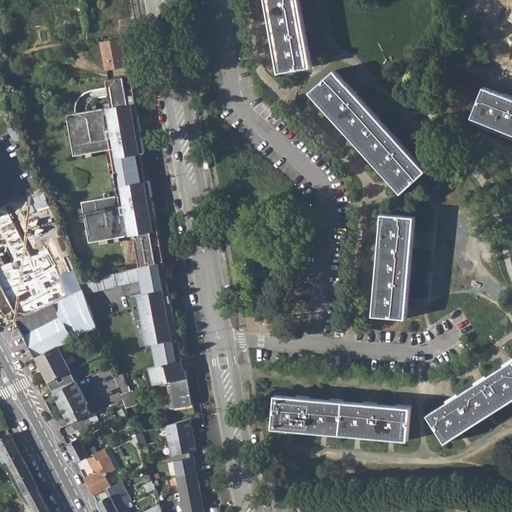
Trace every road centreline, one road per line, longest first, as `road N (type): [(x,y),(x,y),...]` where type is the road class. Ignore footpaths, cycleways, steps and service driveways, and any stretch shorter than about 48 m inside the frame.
road 1 (residential): [(218,0),(240,106),(326,200),(311,346)]
road 2 (tertiary): [(167,0),(219,339)]
road 3 (primary): [(86,511),(0,344)]
road 4 (tertiary): [(219,339),(252,511)]
road 5 (primary): [(0,377),(67,511)]
road 6 (residential): [(311,346),(415,354),(445,333)]
